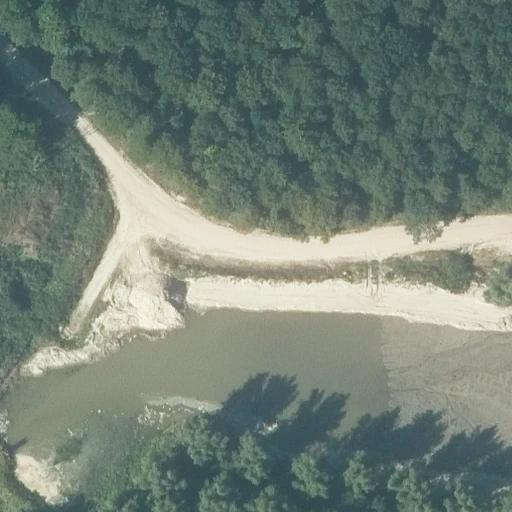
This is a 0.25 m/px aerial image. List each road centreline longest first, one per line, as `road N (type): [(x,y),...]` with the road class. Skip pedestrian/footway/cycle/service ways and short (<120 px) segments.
road 1 (track): [(0,44),(189,238),(70,389),(0,458)]
road 2 (track): [(189,238),(268,253),(511,229)]
